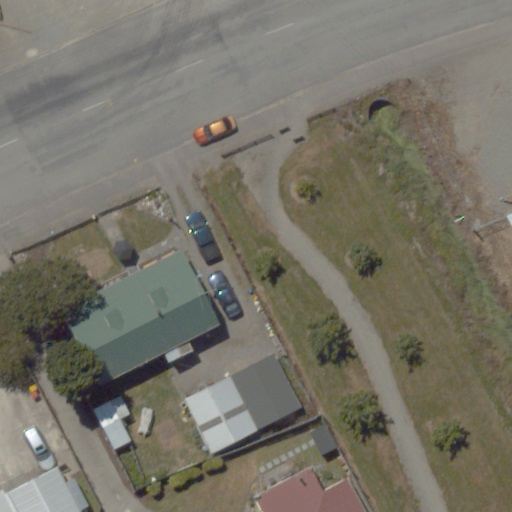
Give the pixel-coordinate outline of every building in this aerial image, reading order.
[(511,172),(476,190),(511,265),(511,172)] [(186,249),(59,307),(98,394),(225,336),(186,249)] [(266,358),(181,402),(207,453),(292,410),(266,358)] [(367,511),(349,477),(329,487),(316,461),(248,496),(256,511),(367,511)] [(85,511),(61,466),(0,498),(0,511),(85,511)]
